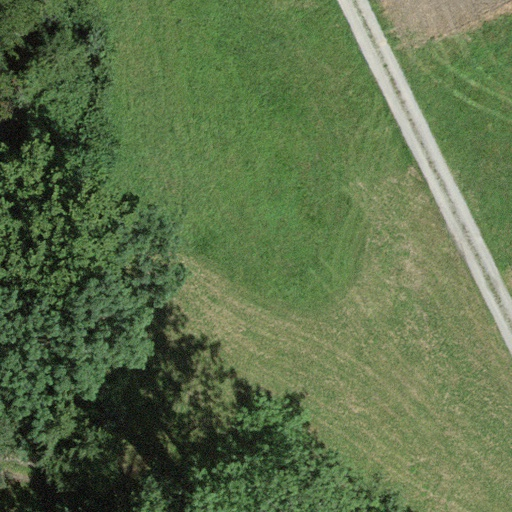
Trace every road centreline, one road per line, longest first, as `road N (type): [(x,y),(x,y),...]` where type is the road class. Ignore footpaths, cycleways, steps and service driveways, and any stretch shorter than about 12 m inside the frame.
road 1 (track): [(511,331),(350,0)]
road 2 (track): [(0,446),(66,475),(220,511)]
